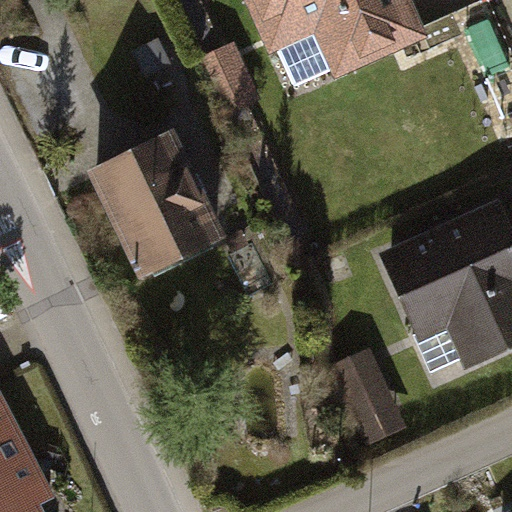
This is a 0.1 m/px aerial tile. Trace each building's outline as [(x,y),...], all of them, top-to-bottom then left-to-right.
[(394,0),(238,0),(266,60),(306,42),(321,75),(410,34),(394,0)] [(248,49),(225,54),(239,109),(262,103),(248,49)] [(176,118),(91,159),(140,260),(225,219),(176,118)] [(430,335),(450,326),(467,363),(511,343),(511,229),(502,209),(395,257),(430,335)] [(381,349),(348,362),(380,444),(413,431),(381,349)] [(0,401),(0,511),(35,511),(30,500),(46,493),(0,401)]
